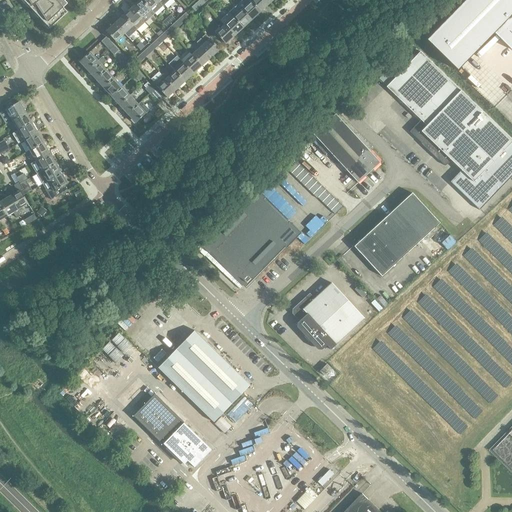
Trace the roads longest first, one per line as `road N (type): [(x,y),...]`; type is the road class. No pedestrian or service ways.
road 1 (residential): [(102,187),(297,0)]
road 2 (unclassified): [(425,511),(236,326)]
road 3 (unclassified): [(236,326),(405,169)]
road 4 (unclassified): [(236,326),(134,218)]
road 5 (residential): [(102,187),(29,74)]
